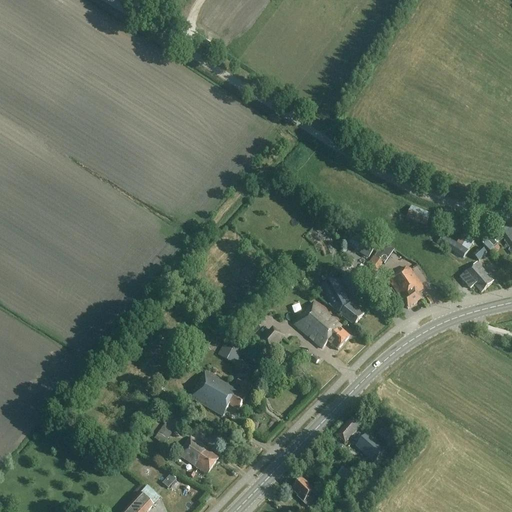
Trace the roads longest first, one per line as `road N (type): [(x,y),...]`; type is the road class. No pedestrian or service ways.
road 1 (unclassified): [(511,217),(400,185),(108,0)]
road 2 (primary): [(234,511),(392,353),(447,321),(511,303)]
